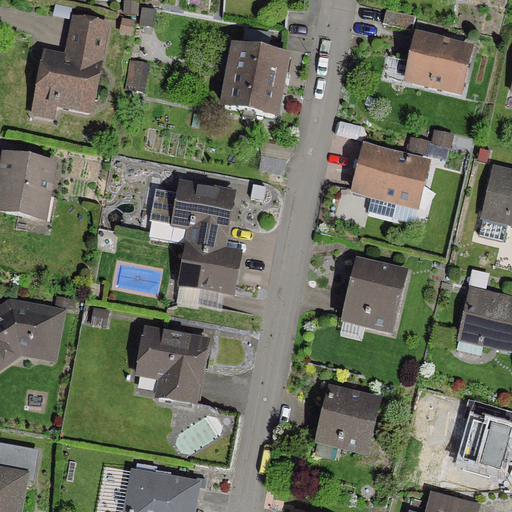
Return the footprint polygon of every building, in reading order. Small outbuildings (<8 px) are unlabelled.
[(383,12),(380,26),(409,33),(412,18),(383,12)] [(65,62),(44,57),(35,102),(86,112),(103,28),(72,22),(65,62)] [(467,52),(414,39),(408,64),(414,65),(410,82),(458,94),(467,52)] [(233,50),(228,80),(277,89),(282,60),(233,50)] [(128,63),(122,91),(140,95),(146,67),(128,63)] [(222,110),(271,119),(277,89),(228,80),(222,110)] [(449,138),(433,134),(430,146),(446,149),(449,138)] [(424,156),(426,145),(410,141),(407,153),(424,156)] [(362,151),(351,193),(409,208),(413,192),(419,188),(424,166),(362,151)] [(44,198),(50,169),(2,160),(0,173),(0,211),(34,217),(37,197),(44,198)] [(259,160),(257,172),(281,176),(283,164),(259,160)] [(504,225),(511,226),(511,176),(491,171),(481,213),(505,219),(504,225)] [(188,229),(185,248),(216,253),(222,224),(225,224),(228,209),(225,208),(228,197),(178,188),(171,226),(188,229)] [(216,253),(185,248),(178,286),(227,295),(229,284),(232,284),(234,269),(232,268),(234,257),(216,253)] [(352,271),(340,322),(389,334),(403,275),(376,268),(374,276),(352,271)] [(470,273),(467,288),(482,292),(485,277),(470,273)] [(495,299),(468,293),(458,335),(482,340),(481,346),(511,353),(511,309),(493,305),(495,299)] [(0,316),(0,365),(33,342),(51,346),(57,317),(13,309),(5,314),(5,317),(0,316)] [(194,387),(196,388),(204,344),(143,333),(135,376),(160,381),(156,399),(190,406),(194,387)] [(436,409),(462,416),(465,403),(440,396),(436,409)] [(326,398),(315,443),(363,454),(375,403),(346,397),(344,402),(326,398)] [(459,462),(494,472),(504,434),(483,428),(485,421),(476,418),(474,425),(470,424),(459,462)] [(28,481),(33,455),(0,448),(0,467),(2,468),(0,475),(0,474),(0,511),(15,511),(21,480),(28,481)] [(188,511),(192,489),(132,478),(125,511),(188,511)] [(68,488),(66,498),(78,500),(80,491),(68,488)] [(446,502),(443,511),(472,511),(473,509),(446,502)]
